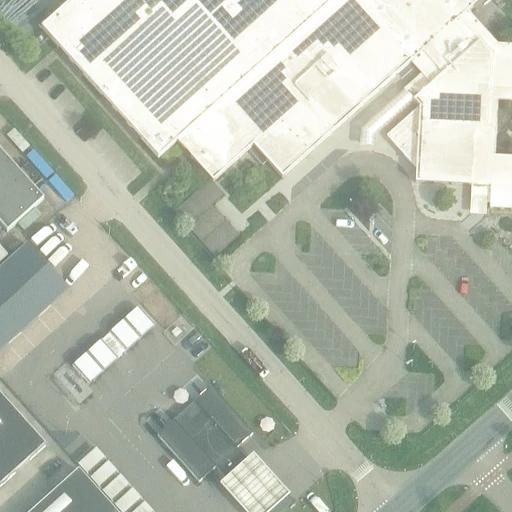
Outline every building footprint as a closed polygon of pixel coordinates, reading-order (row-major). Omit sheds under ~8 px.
[(489,210),(511,211),(511,47),(497,46),(467,13),(482,0),(74,0),(41,30),(158,160),(176,144),(213,184),(253,148),(282,180),(410,65),(420,76),(403,92),(419,109),(386,139),(415,172),(415,185),(471,188),(470,204),(469,216),(486,217),(486,205),(489,205),(489,210)] [(0,226),(6,233),(42,201),(0,153),(0,226)] [(26,247),(0,270),(0,352),(67,292),(26,247)] [(0,264),(8,257),(0,248),(0,264)] [(236,450),(250,438),(252,436),(211,389),(157,438),(199,484),(215,469),(223,478),(244,459),(236,450)] [(0,397),(0,488),(45,447),(0,397)] [(274,477),(254,455),(221,484),(242,507),(246,511),(269,511),(289,494),(274,477)] [(114,511),(78,471),(32,511),(114,511)]
